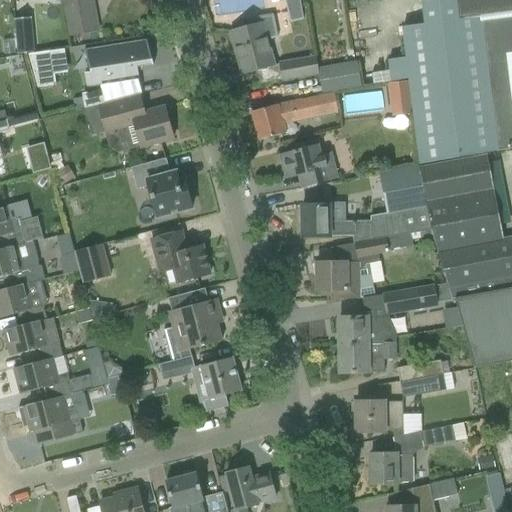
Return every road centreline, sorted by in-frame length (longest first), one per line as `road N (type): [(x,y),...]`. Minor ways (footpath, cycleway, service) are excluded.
road 1 (residential): [(297,414),(183,0)]
road 2 (residential): [(297,414),(24,488),(0,472)]
